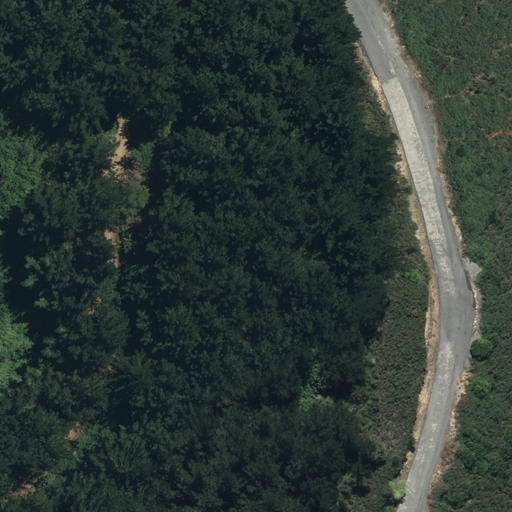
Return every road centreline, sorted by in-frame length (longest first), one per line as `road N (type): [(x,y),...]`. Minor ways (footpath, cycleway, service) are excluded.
road 1 (track): [(0,491),(83,413),(110,366),(110,196),(171,0)]
road 2 (track): [(345,0),(413,147),(449,301),(442,400),(406,511)]
